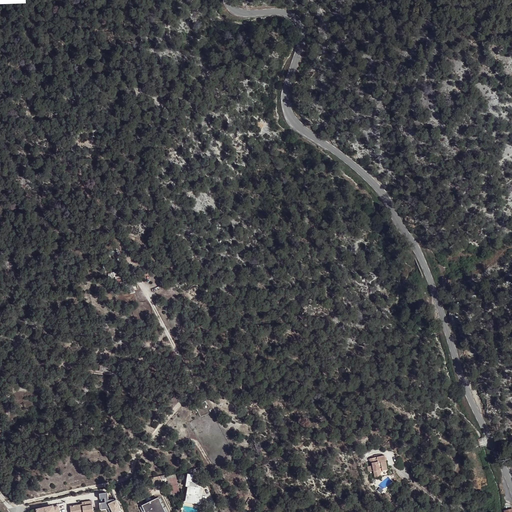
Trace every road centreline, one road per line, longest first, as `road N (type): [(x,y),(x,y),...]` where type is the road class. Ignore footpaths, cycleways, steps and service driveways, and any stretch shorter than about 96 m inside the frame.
road 1 (tertiary): [(229,0),(231,10),(284,11),(300,23),(283,100),(290,117),(364,173),(419,247),(471,402),(511,493)]
road 2 (track): [(0,494),(11,507),(120,481),(203,382)]
road 3 (unknown): [(491,444),(482,439),(460,452),(456,502),(445,510),(383,459),(354,461)]
